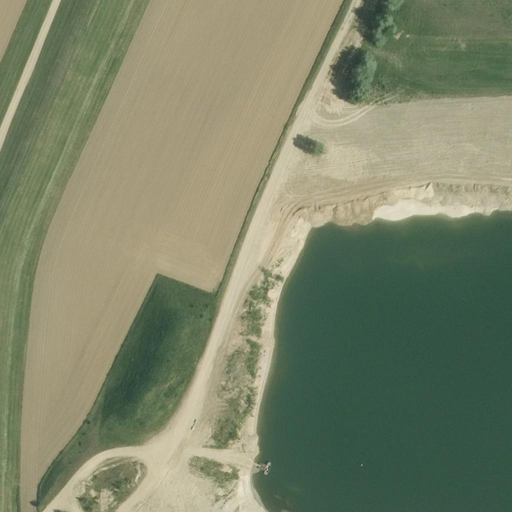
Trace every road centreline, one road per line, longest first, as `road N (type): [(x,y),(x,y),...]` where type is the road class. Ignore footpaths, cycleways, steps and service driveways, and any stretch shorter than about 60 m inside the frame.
road 1 (track): [(56,511),(83,466),(153,444),(183,411),(242,251),(357,0)]
road 2 (track): [(0,138),(56,0)]
